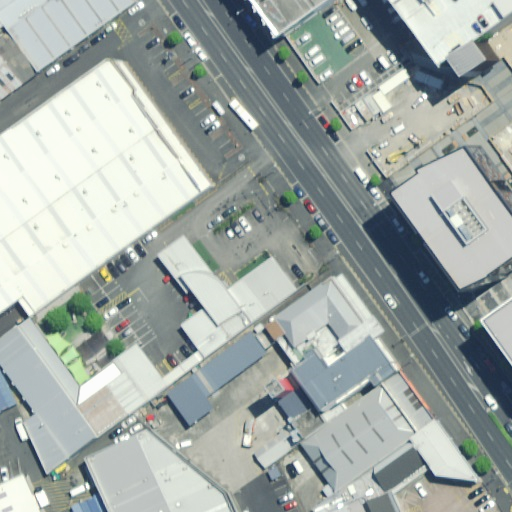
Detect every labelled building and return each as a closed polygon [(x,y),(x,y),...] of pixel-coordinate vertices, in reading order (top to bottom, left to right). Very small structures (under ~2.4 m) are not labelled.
[(0,0),(0,26),(5,34),(52,0),(0,0)] [(32,70),(131,0),(52,0),(5,34),(32,70)] [(0,94),(32,70),(5,34),(0,37),(0,94)] [(111,55),(0,136),(0,310),(17,298),(28,316),(201,190),(111,55)] [(270,261),(225,293),(184,235),(159,253),(200,311),(177,327),(194,352),(199,359),(293,292),(270,261)] [(302,367),(288,377),(319,420),(367,387),(371,393),(396,375),(331,282),(262,330),(274,346),(282,341),(289,351),(323,328),(345,360),(324,375),(311,355),(299,363),(302,367)] [(43,474),(62,461),(87,443),(88,444),(202,363),(199,359),(194,352),(156,379),(132,345),(109,361),(118,374),(71,408),(13,326),(0,335),(0,374),(30,416),(18,423),(43,474)] [(399,377),(301,443),(334,490),(413,437),(431,425),(399,377)] [(289,396),(281,384),(268,393),(276,405),(289,396)] [(147,424),(80,461),(103,511),(236,511),(228,492),(147,424)] [(432,465),(413,437),(334,490),(307,507),(309,511),(390,511),(384,497),(432,465)] [(43,511),(27,474),(0,486),(0,511),(43,511)]
